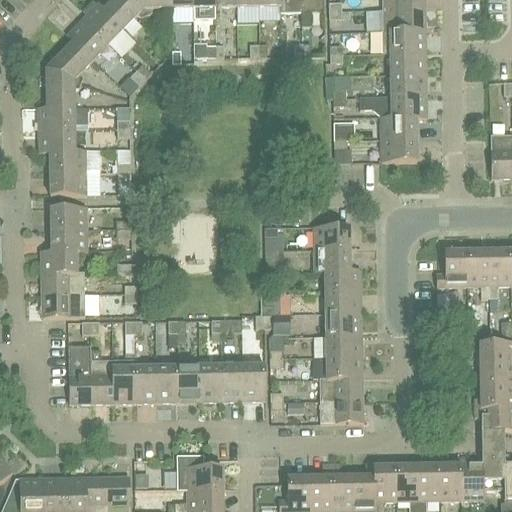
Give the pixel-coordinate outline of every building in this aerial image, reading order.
[(115,0),(104,13),(123,32),(136,18),(139,21),(151,17),(151,11),(171,11),(170,0),(115,0)] [(192,0),(170,0),(171,11),(193,11),(192,0)] [(214,10),(214,0),(192,0),(193,11),(193,22),(214,21),(214,10)] [(214,0),(214,10),(236,10),(235,0),(214,0)] [(257,9),(256,0),(235,0),(236,10),(257,9)] [(277,16),(279,16),(278,0),(256,0),(257,9),(277,9),(277,16)] [(278,0),(279,16),(300,16),(300,0),(278,0)] [(310,16),(323,16),(322,0),(300,0),(300,16),(301,29),(311,29),(310,16)] [(425,13),(424,0),(381,0),(382,14),(425,13)] [(87,18),(83,22),(108,47),(123,32),(104,13),(98,7),(97,8),(93,4),(83,14),(87,18)] [(340,6),(328,7),(328,15),(341,15),(340,6)] [(425,13),(382,14),(382,35),(425,34),(425,13)] [(341,23),(341,15),(328,15),(328,23),(341,23)] [(83,22),(67,38),(93,63),(108,47),(83,22)] [(425,56),(425,34),(382,35),(382,57),(390,57),(425,56)] [(93,63),(67,38),(66,40),(71,45),(45,72),(46,111),(74,111),(73,92),(78,92),(82,80),(79,77),(93,63)] [(301,61),(310,60),(310,47),(301,48),(301,61)] [(258,61),(266,61),(266,48),(258,49),(258,61)] [(293,61),(301,61),(301,48),(293,48),(293,61)] [(206,62),(215,62),(215,49),(206,49),(206,62)] [(215,62),(223,62),(223,49),(215,49),(215,62)] [(249,61),(258,61),(258,49),(249,49),(249,61)] [(329,50),(329,59),(342,58),(341,50),(329,50)] [(180,54),(172,54),(171,54),(171,67),(180,66),(180,54)] [(425,56),(390,57),(390,79),(425,78),(425,56)] [(329,59),(330,67),(342,66),(342,58),(329,59)] [(141,68),(135,74),(145,83),(150,77),(155,72),(152,68),(146,73),(141,68)] [(129,81),(138,90),(145,83),(135,74),(129,81)] [(426,99),(425,78),(390,79),(390,100),(426,99)] [(511,99),(511,86),(502,86),(503,99),(511,99)] [(332,93),(332,102),(345,102),(345,93),(332,93)] [(379,123),(380,123),(416,122),(426,122),(426,99),(390,100),(359,101),(359,113),(371,113),(379,121),(379,123)] [(345,110),(345,102),(332,102),(332,110),(345,110)] [(37,112),(38,133),(74,133),(87,133),(87,112),(74,112),(74,111),(46,111),(37,111),(37,112)] [(381,143),(416,143),(416,122),(380,123),(381,143)] [(116,132),(130,132),(130,124),(116,124),(116,132)] [(333,144),(345,144),(354,144),(353,126),(333,126),(333,144)] [(130,132),(116,132),(117,141),(130,140),(130,132)] [(84,154),(74,154),(74,133),(38,133),(38,156),(48,156),(84,154)] [(511,138),(490,139),(490,182),(511,181),(511,138)] [(417,165),(416,143),(381,143),(381,166),(417,165)] [(345,153),(345,144),(333,144),(333,153),(345,153)] [(333,153),(334,167),(351,167),(351,153),(345,153),(333,153)] [(48,176),(85,176),(84,154),(48,156),(48,176)] [(117,175),(130,175),(130,167),(117,167),(117,175)] [(314,168),(314,178),(324,178),(324,168),(314,168)] [(130,175),(117,175),(117,184),(130,184),(130,175)] [(49,199),(85,198),(85,176),(48,176),(49,199)] [(50,234),(85,233),(84,211),(49,211),(50,234)] [(115,233),(131,233),(131,224),(115,224),(115,233)] [(349,230),(314,230),(314,253),(350,252),(349,230)] [(277,240),(276,232),(263,232),(263,240),(277,240)] [(85,256),(85,233),(50,234),(50,256),(39,256),(85,256)] [(131,233),(115,233),(115,241),(131,241),(131,233)] [(314,275),(359,274),(359,273),(350,273),(350,252),(314,253),(314,275)] [(466,254),(467,289),(479,289),(480,302),(488,302),(488,253),(466,254)] [(488,253),(488,302),(497,302),(497,289),(510,289),(509,253),(488,253)] [(467,289),(466,254),(445,254),(445,277),(436,277),(436,290),(467,289)] [(85,256),(39,256),(39,278),(82,278),(82,276),(75,276),(75,257),(85,256)] [(116,276),(131,276),(131,267),(116,268),(116,276)] [(277,267),(264,268),(264,276),(277,276),(277,267)] [(359,274),(314,275),(325,275),(325,296),(360,296),(359,274)] [(277,284),(277,276),(264,276),(264,285),(277,284)] [(39,300),(82,299),(82,278),(39,278),(39,300)] [(136,298),(136,289),(124,289),(124,299),(136,298)] [(360,318),(360,296),(325,296),(325,318),(360,318)] [(83,322),(82,299),(39,300),(40,322),(83,322)] [(260,319),(263,319),(272,319),(273,319),(273,310),(260,311),(260,319)] [(326,340),(361,339),(360,318),(325,318),(326,340)] [(454,340),(466,339),(466,318),(437,319),(438,337),(454,336),(454,340)] [(255,332),(263,332),(263,319),(260,319),(255,319),(255,332)] [(263,332),(272,332),(272,319),(263,319),(263,332)] [(272,338),(289,338),(289,319),(273,319),(272,319),(272,332),(272,338)] [(220,336),(220,323),(210,323),(210,336),(220,336)] [(228,336),(227,323),(220,323),(220,336),(228,336)] [(176,337),(176,324),(167,324),(167,337),(176,337)] [(185,337),(184,324),(176,324),(176,337),(185,337)] [(98,338),(98,325),(90,326),(90,338),(98,338)] [(133,337),(133,325),(124,325),(124,337),(133,337)] [(141,337),(141,325),(133,325),(133,337),(141,337)] [(90,338),(90,326),(81,326),(81,338),(90,338)] [(361,361),(361,346),(361,339),(326,340),(326,361),(361,361)] [(479,369),(511,367),(511,345),(478,346),(479,369)] [(67,349),(67,365),(68,408),(91,408),(90,353),(90,349),(67,349)] [(101,353),(90,353),(91,408),(112,407),(111,364),(101,364),(101,353)] [(281,353),(269,353),(269,362),(281,362),(281,353)] [(326,382),(361,382),(361,361),(326,361),(326,382),(318,382),(326,382)] [(281,370),(281,362),(269,362),(269,370),(281,370)] [(111,364),(112,407),(134,407),(133,371),(133,364),(111,364)] [(511,367),(479,369),(479,390),(511,389),(511,367)] [(241,369),(220,370),(220,405),(242,405),(241,369)] [(265,405),(264,369),(241,369),(242,405),(265,405)] [(198,370),(176,371),(177,406),(199,406),(198,370)] [(220,405),(220,370),(198,370),(199,406),(220,405)] [(155,407),(155,371),(133,371),(134,407),(155,407)] [(176,371),(155,371),(155,407),(177,406),(176,371)] [(327,404),(362,404),(361,382),(326,382),(318,382),(319,404),(327,404)] [(511,411),(511,389),(479,390),(479,402),(473,402),(473,412),(511,411)] [(282,396),(270,397),(270,405),(282,405),(282,396)] [(319,427),(362,426),(362,404),(327,404),(319,404),(319,427)] [(282,413),(282,405),(270,405),(270,414),(282,413)] [(511,511),(511,466),(503,467),(502,452),(503,434),(511,433),(511,411),(473,412),(473,421),(480,421),(479,453),(480,467),(481,467),(481,504),(482,504),(482,494),(502,493),(503,506),(499,506),(499,511),(511,511)] [(186,493),(221,493),(221,470),(203,470),(203,459),(176,459),(176,493),(186,493)] [(460,504),(459,462),(449,462),(449,468),(437,468),(438,504),(460,504)] [(481,467),(480,467),(469,467),(469,462),(459,462),(460,504),(481,504),(481,467)] [(0,506),(7,491),(1,486),(11,475),(0,464),(0,506)] [(373,511),(372,469),(372,466),(363,466),(363,478),(351,478),(351,511),(373,511)] [(330,511),(330,467),(320,467),(321,479),(308,479),(308,511),(330,511)] [(338,467),(330,467),(330,511),(351,511),(351,478),(339,479),(338,467)] [(408,511),(416,511),(416,468),(394,469),(396,505),(408,505),(408,511)] [(425,511),(425,505),(438,504),(437,468),(416,468),(416,511),(425,511)] [(373,511),(382,511),(383,505),(396,505),(394,469),(372,469),(373,511)] [(277,511),(308,511),(308,479),(286,480),(286,503),(278,503),(277,511)] [(63,511),(63,481),(41,482),(41,511),(63,511)] [(63,481),(63,511),(84,511),(85,481),(63,481)] [(106,511),(106,481),(85,481),(84,511),(106,511)] [(128,511),(129,481),(127,481),(106,481),(106,511),(128,511)] [(41,511),(41,482),(15,482),(2,511),(41,511)] [(221,511),(221,493),(186,493),(176,493),(176,494),(186,494),(186,506),(173,506),(173,511),(221,511)]
